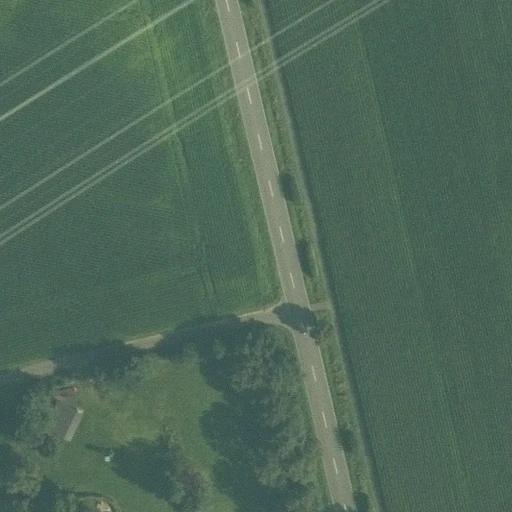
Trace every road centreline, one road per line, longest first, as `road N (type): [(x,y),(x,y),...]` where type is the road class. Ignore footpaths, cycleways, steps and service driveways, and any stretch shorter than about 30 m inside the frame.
road 1 (secondary): [(224,0),(297,312)]
road 2 (unclassified): [(0,381),(297,312)]
road 3 (secondary): [(297,312),(344,511)]
